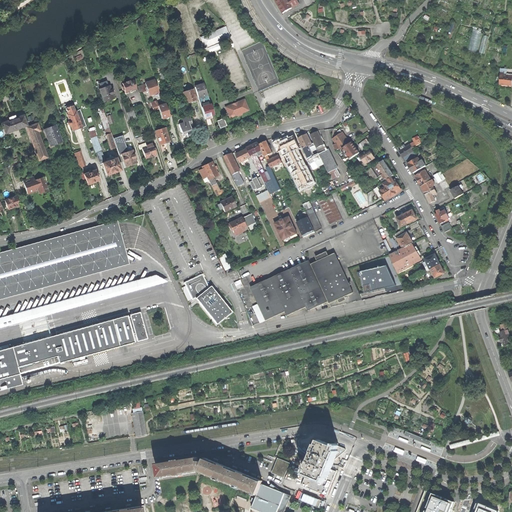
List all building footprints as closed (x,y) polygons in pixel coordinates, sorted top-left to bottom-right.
[(283,13),(299,3),(298,1),(299,0),(282,0),(283,0),(282,0),(274,0),(280,8),(283,13)] [(216,40),(227,35),(224,29),(213,34),(212,32),(200,37),(204,47),(216,42),(216,40)] [(468,50),(477,53),(483,31),(474,29),(468,50)] [(480,53),(487,54),(489,36),(483,35),(480,53)] [(506,85),(511,85),(511,72),(507,72),(507,75),(505,75),(505,72),(501,71),(500,84),(506,85)] [(131,91),(136,89),(133,79),(122,83),(125,93),(131,91)] [(149,95),(159,92),(155,80),(145,83),(149,95)] [(209,118),(212,117),(212,114),(214,114),(207,94),(204,84),(195,87),(205,119),(209,118)] [(110,99),(114,98),(112,93),(113,93),(112,90),(111,90),(109,85),(99,89),(104,102),(110,99)] [(192,101),(196,100),(192,89),(182,92),(186,103),(192,101)] [(245,99),(226,107),(230,119),(241,114),(250,111),(245,99)] [(73,131),(86,126),(80,109),(75,111),(71,100),(64,103),(68,114),(67,114),(69,121),(68,121),(67,123),(68,125),(69,126),(71,125),(73,131)] [(169,116),(165,103),(164,104),(164,103),(161,104),(159,104),(159,102),(157,103),(156,101),(150,103),(153,111),(159,109),(162,118),(165,117),(166,119),(167,119),(168,119),(169,118),(168,117),(169,116)] [(130,121),(136,119),(133,110),(127,112),(130,121)] [(28,125),(24,115),(16,118),(15,116),(9,118),(10,120),(2,123),(6,134),(17,129),(28,125)] [(184,123),(179,124),(185,139),(190,137),(194,136),(189,122),(192,121),(190,116),(182,119),(184,123)] [(220,127),(225,125),(223,119),(217,121),(220,127)] [(112,149),(122,145),(117,132),(112,134),(107,120),(102,122),(112,149)] [(40,160),(48,157),(38,131),(41,130),(38,123),(28,127),(40,160)] [(50,145),(55,143),(55,144),(57,143),(61,142),(58,132),(55,124),(44,129),(45,129),(48,135),(46,135),(50,145)] [(163,144),(169,142),(165,127),(155,130),(160,145),(163,144)] [(91,138),(97,136),(95,130),(88,132),(91,138)] [(317,148),(324,144),(318,131),(315,132),(310,135),(317,148)] [(337,143),(339,148),(340,149),(343,148),(350,143),(348,139),(343,132),(333,138),(336,143),(337,143)] [(277,151),(295,143),(291,134),(284,137),(273,142),(277,151)] [(313,146),(315,145),(314,142),(312,143),(307,134),(303,136),(298,138),(310,163),(319,159),(317,154),(313,156),(312,155),(314,154),(311,147),(313,146)] [(151,156),(155,155),(152,145),(147,147),(143,138),(136,140),(139,149),(142,149),(145,158),(151,156)] [(363,150),(371,145),(366,138),(358,144),(363,150)] [(270,167),(282,162),(278,155),(271,159),(268,154),(272,152),(267,141),(263,142),(259,144),(262,150),(268,163),(269,164),(270,166),(270,167)] [(343,148),(344,150),(349,157),(350,159),(360,152),(357,148),(352,141),(350,143),(343,148)] [(281,189),(270,167),(270,166),(266,168),(267,171),(265,172),(264,169),(257,156),(256,156),(254,153),(262,150),(259,144),(258,142),(253,144),(247,147),(251,155),(253,158),(252,158),(268,190),(270,194),(281,189)] [(404,148),(402,149),(400,150),(402,154),(404,158),(414,152),(410,145),(404,148)] [(329,172),(337,168),(328,149),(319,153),(329,172)] [(360,155),(361,156),(363,159),(366,164),(369,162),(372,160),(375,158),(373,154),(370,149),(360,155)] [(132,164),(137,162),(132,150),(121,154),(126,166),(132,164)] [(245,162),(249,160),(244,150),(241,152),(240,152),(237,154),(242,165),(243,164),(243,163),(245,162)] [(115,172),(121,170),(116,157),(105,162),(101,151),(96,153),(100,164),(102,163),(107,175),(115,172)] [(239,172),(241,171),(232,153),(229,154),(224,157),(232,175),(239,172)] [(414,173),(426,166),(423,160),(420,161),(418,157),(408,163),(411,168),(414,173)] [(79,168),(85,165),(83,159),(77,161),(79,168)] [(384,160),(377,164),(383,174),(387,179),(394,175),(389,168),(384,160)] [(206,176),(208,180),(213,177),(218,175),(212,161),(206,164),(202,166),(203,169),(199,170),(203,178),(206,176)] [(379,177),(383,174),(377,164),(373,167),(379,177)] [(379,177),(373,167),(367,171),(374,180),(379,177)] [(94,182),(99,180),(95,169),(84,174),(87,184),(94,182)] [(418,180),(422,186),(431,180),(425,170),(416,176),(418,180)] [(245,183),(239,172),(232,175),(238,187),(245,183)] [(434,176),(439,183),(440,182),(444,190),(449,187),(445,178),(441,172),(434,176)] [(258,189),(263,187),(258,176),(253,179),(258,189)] [(40,193),(48,190),(43,177),(35,180),(33,181),(31,177),(23,180),(28,193),(32,192),(36,191),(35,190),(37,189),(38,190),(40,193)] [(216,183),(213,177),(208,180),(211,186),(216,183)] [(386,200),(390,198),(402,190),(397,183),(395,180),(391,183),(388,179),(387,180),(377,187),(386,200)] [(431,203),(436,201),(433,196),(437,193),(433,186),(435,185),(432,180),(431,180),(422,186),(426,194),(431,203)] [(343,190),(357,184),(355,181),(342,186),(343,190)] [(481,185),(484,190),(491,186),(488,181),(481,185)] [(216,183),(211,186),(216,196),(223,192),(222,190),(220,191),(216,183)] [(453,197),(454,199),(463,194),(458,186),(449,191),(453,197)] [(271,197),(270,194),(268,190),(257,195),(260,202),(271,197)] [(17,194),(5,198),(8,208),(12,206),(18,204),(17,201),(19,200),(17,194)] [(330,224),(342,219),(331,195),(325,198),(324,196),(318,199),(330,224)] [(224,211),(236,206),(231,196),(225,199),(220,202),(224,211)] [(316,231),(322,228),(310,201),(303,204),(316,231)] [(398,222),(401,227),(417,218),(415,214),(413,210),(397,218),(399,222),(398,222)] [(441,223),(445,221),(445,220),(449,218),(445,210),(441,212),(440,210),(437,211),(439,213),(436,214),(438,219),(441,223)] [(242,218),(246,226),(255,222),(251,213),(242,218)] [(289,216),(283,219),(281,220),(275,223),(283,240),(290,236),(297,233),(289,216)] [(242,228),(246,226),(242,218),(241,217),(236,220),(229,223),(230,224),(228,225),(231,229),(232,229),(234,232),(235,235),(243,231),(242,228)] [(118,219),(0,251),(0,298),(129,263),(125,246),(124,242),(123,237),(122,233),(120,228),(119,224),(118,219)] [(445,232),(452,229),(449,222),(442,226),(445,232)] [(422,261),(424,259),(422,260),(407,234),(403,229),(393,235),(396,239),(398,238),(404,248),(396,252),(390,255),(398,274),(422,261)] [(316,257),(318,261),(329,256),(327,251),(321,254),(316,257)] [(318,261),(311,264),(329,302),(329,303),(338,299),(345,296),(354,292),(335,253),(329,256),(318,261)] [(224,270),(232,267),(225,254),(218,257),(224,270)] [(431,269),(441,264),(437,257),(435,254),(432,256),(431,254),(428,256),(428,257),(426,259),(426,260),(431,269)] [(290,269),(307,307),(309,311),(329,302),(311,264),(309,260),(299,265),(290,269)] [(360,270),(365,292),(396,285),(387,264),(360,270)] [(435,277),(445,273),(443,269),(441,264),(431,269),(435,277)] [(278,274),(270,278),(286,311),(288,315),(307,307),(290,269),(278,274)] [(192,299),(199,295),(210,289),(207,282),(202,273),(184,282),(192,299)] [(48,314),(168,281),(155,274),(0,316),(0,327),(19,322),(48,314)] [(286,311),(270,278),(262,282),(251,287),(267,320),(275,316),(286,311)] [(199,301),(217,323),(224,318),(232,311),(214,289),(211,291),(210,289),(199,295),(202,299),(199,301)] [(137,341),(147,338),(140,312),(130,315),(137,341)] [(25,342),(0,348),(0,389),(23,383),(22,378),(19,365),(58,354),(60,361),(136,340),(128,313),(61,332),(25,342)] [(52,331),(48,314),(19,322),(25,342),(61,332),(60,331),(52,331)] [(511,343),(511,342),(508,329),(503,331),(500,332),(502,337),(504,346),(511,343)] [(134,424),(136,436),(147,434),(143,411),(143,412),(133,413),(132,413),(134,424)] [(405,435),(430,446),(432,442),(406,431),(405,435)] [(499,431),(450,445),(451,449),(500,435),(499,431)] [(307,469),(305,474),(321,481),(323,476),(325,477),(330,465),(335,453),(333,452),(335,447),(319,440),(317,445),(315,444),(305,469),(307,469)] [(198,473),(256,496),(260,485),(261,482),(254,479),(255,477),(252,476),(250,475),(250,477),(235,471),(235,470),(233,469),(231,468),(230,470),(216,463),(216,461),(214,461),(212,460),(211,462),(204,459),(202,462),(197,461),(196,458),(188,460),(188,458),(185,458),(183,458),(184,460),(168,463),(168,461),(166,462),(163,462),(163,464),(155,465),(158,479),(198,473)] [(271,473),(283,478),(288,464),(277,459),(271,473)] [(251,509),(258,511),(283,511),(285,509),(290,496),(260,485),(256,496),(251,509)] [(425,490),(416,511),(424,511),(433,493),(425,490)] [(451,511),(455,502),(433,493),(424,511),(451,511)] [(497,511),(499,508),(479,500),(478,501),(476,500),(474,506),(475,507),(473,511),(497,511)]
